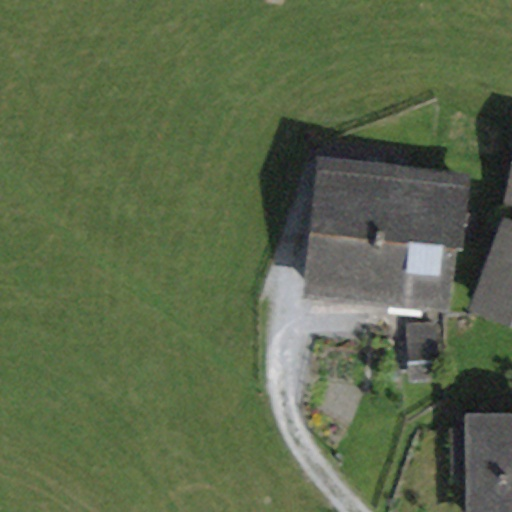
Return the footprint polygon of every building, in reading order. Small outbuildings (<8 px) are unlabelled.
[(460,180),(327,167),(321,231),(454,243),(460,180)] [(511,220),(503,218),(473,301),(511,314),(511,220)] [(316,290),(449,303),(454,243),(321,231),(316,290)] [(404,331),(406,380),(437,379),(435,330),(404,331)] [(477,478),(477,511),(511,511),(511,414),(476,415),(476,418),(455,418),(455,478),(477,478)]
